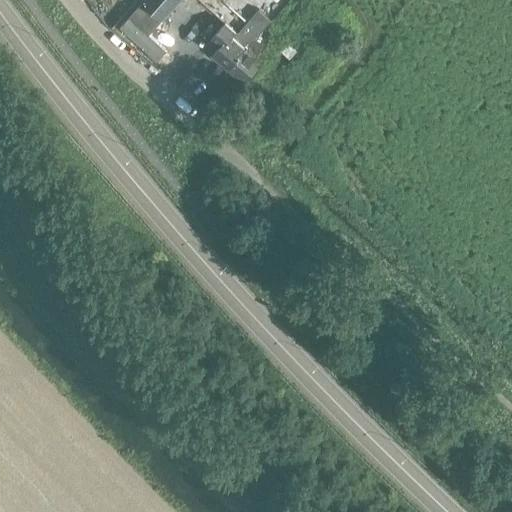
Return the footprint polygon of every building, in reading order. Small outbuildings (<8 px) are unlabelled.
[(142,0),(162,17),(177,0),(142,0)] [(213,54),(228,68),(276,15),(276,14),(270,20),(258,9),(237,33),(242,37),(238,41),(231,34),(235,30),(226,21),(212,36),(221,45),(213,54)] [(118,30),(153,63),(164,53),(145,35),(156,26),(136,10),(118,30)] [(276,15),(228,68),(244,82),(263,61),(256,55),(261,49),(262,49),(272,39),(274,41),(288,25),(276,15)] [(287,69),(307,48),(293,34),(272,56),(287,69)]
